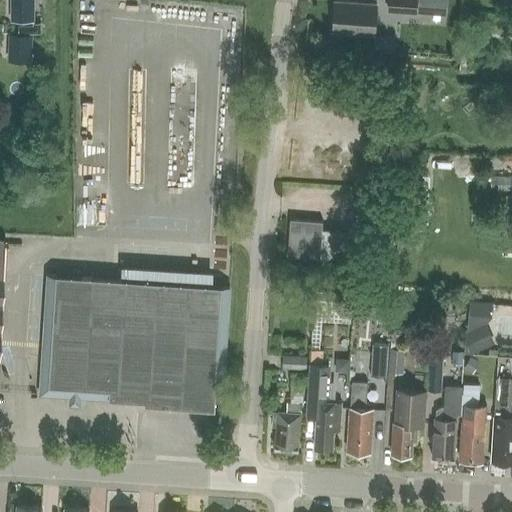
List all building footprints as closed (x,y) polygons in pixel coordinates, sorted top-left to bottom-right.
[(10,0),(11,21),(30,21),(34,21),(33,0),(10,0)] [(389,0),(389,10),(416,12),(417,0),(389,0)] [(335,1),(333,32),(374,35),(376,4),(335,1)] [(19,33),(40,33),(40,24),(35,24),(35,27),(19,27),(19,33)] [(33,35),(9,34),(8,61),(32,62),(33,35)] [(173,68),(170,183),(195,184),(197,68),(173,68)] [(384,220),(385,196),(348,195),(348,203),(356,203),(356,220),(384,220)] [(290,218),(287,255),(320,257),(353,259),(355,231),(322,229),(323,221),(290,218)] [(49,276),(40,396),(70,398),(70,407),(81,407),(81,399),(145,403),(145,407),(169,408),(215,412),(216,395),(222,396),(230,289),(49,276)] [(315,300),(312,349),(319,349),(321,321),(351,323),(352,293),(317,291),(317,300),(315,300)] [(377,310),(378,298),(362,297),(361,309),(377,310)] [(470,300),(467,331),(486,323),(492,317),(493,302),(470,300)] [(417,301),(416,319),(432,320),(433,302),(417,301)] [(282,327),(283,311),(274,310),(273,326),(282,327)] [(475,352),(497,343),(489,324),(467,333),(466,334),(464,354),(475,352)] [(425,390),(439,391),(442,340),(428,339),(425,390)] [(389,340),(388,344),(387,372),(402,373),(403,349),(398,349),(398,341),(389,340)] [(387,376),(387,372),(388,344),(373,343),(371,375),(387,376)] [(463,360),(463,350),(453,349),(453,360),(463,360)] [(473,373),(480,361),(471,356),(464,368),(473,373)] [(350,359),(336,358),(336,371),(349,372),(350,359)] [(331,400),(333,384),(324,384),(326,363),(310,362),(307,413),(316,414),(314,446),(332,447),(333,429),(339,429),(341,401),(331,400)] [(303,396),(305,374),(293,373),(291,395),(303,396)] [(511,380),(511,378),(510,378),(496,378),(496,391),(494,416),(493,416),(491,460),(495,460),(497,462),(503,462),(505,461),(511,461),(511,417),(510,417),(511,380)] [(350,406),(347,450),(370,451),(373,408),(365,407),(367,382),(352,381),(352,393),(351,393),(350,406)] [(460,414),(462,386),(445,385),(444,405),(437,409),(436,417),(434,417),(432,457),(454,459),(457,413),(460,414)] [(391,453),(411,455),(412,440),(417,440),(418,424),(423,424),(425,391),(397,389),(395,421),(393,421),(391,453)] [(296,448),(299,403),(289,402),(288,411),(276,410),(275,424),(279,424),(277,447),(296,448)] [(482,461),(486,405),(463,403),(459,459),(482,461)]
